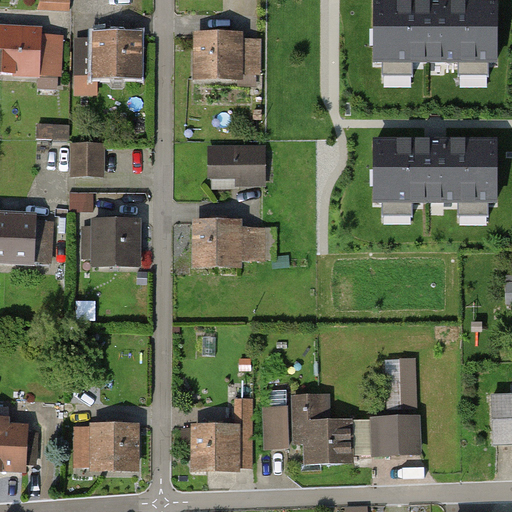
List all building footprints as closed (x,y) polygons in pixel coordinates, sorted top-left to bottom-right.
[(81,0),(49,0),(49,16),(82,16),(81,0)] [(497,5),(376,4),(375,64),(497,65),(497,5)] [(56,36),(0,34),(0,79),(55,81),(56,36)] [(258,37),(197,35),(196,84),(256,86),(258,37)] [(97,41),(78,41),(78,78),(139,79),(140,36),(97,36),(97,41)] [(497,144),(376,143),(375,203),(496,205),(497,144)] [(107,147),(72,146),(72,179),(107,180),(107,147)] [(271,148),(211,147),(211,193),(270,194),(271,148)] [(0,266),(36,267),(38,218),(0,216),(0,266)] [(142,224),(91,223),(90,270),(141,271),(142,224)] [(247,225),(192,226),(192,271),(248,270),(247,225)] [(242,427),(206,427),(206,473),(262,473),(261,404),(242,404),(242,427)] [(315,409),(270,412),(272,450),(318,447),(315,409)] [(0,471),(41,474),(43,427),(27,427),(27,418),(0,416),(0,471)] [(435,416),(383,417),(385,457),(437,455),(435,416)] [(369,465),(366,420),(318,424),(321,468),(369,465)] [(137,426),(104,426),(104,473),(138,472),(137,426)]
